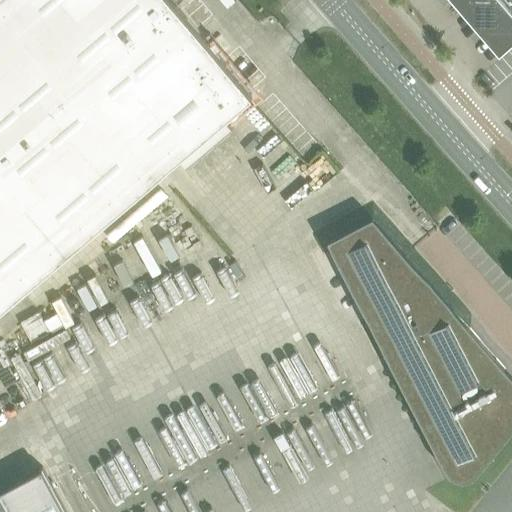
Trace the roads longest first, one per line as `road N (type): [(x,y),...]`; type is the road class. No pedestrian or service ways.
road 1 (tertiary): [(321,0),(511,214)]
road 2 (tertiary): [(511,186),(344,0)]
